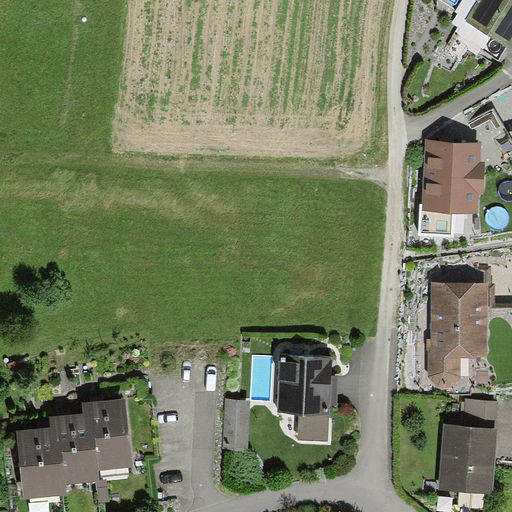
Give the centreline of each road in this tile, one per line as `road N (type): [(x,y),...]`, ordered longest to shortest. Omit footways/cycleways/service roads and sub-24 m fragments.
road 1 (track): [(399,0),(384,343)]
road 2 (residential): [(213,511),(322,487),(373,491)]
